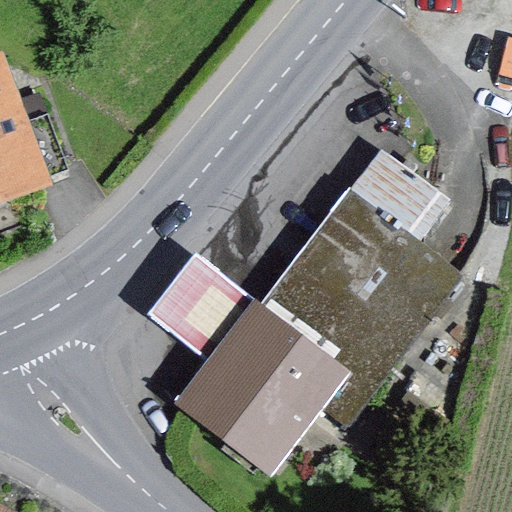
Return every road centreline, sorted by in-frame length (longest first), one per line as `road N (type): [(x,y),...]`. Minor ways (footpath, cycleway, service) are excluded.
road 1 (secondary): [(346,0),(151,229),(53,308),(6,332)]
road 2 (unclassified): [(6,332),(58,412),(168,511)]
